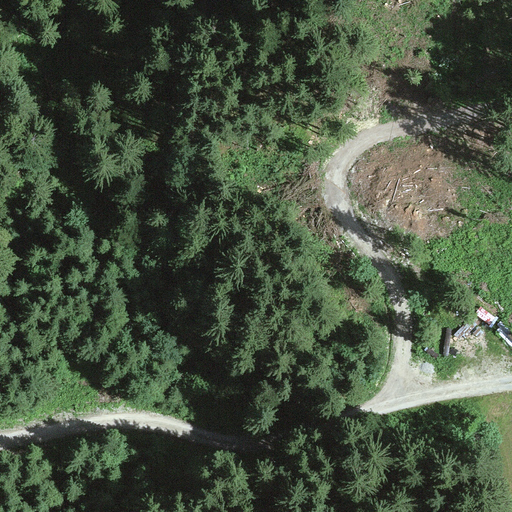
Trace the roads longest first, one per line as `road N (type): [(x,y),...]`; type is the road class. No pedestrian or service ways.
road 1 (track): [(511,103),(384,134),(349,150),(335,174),(337,205),(399,321),(387,407)]
road 2 (track): [(0,440),(107,420),(157,422),(244,447),(387,407)]
road 3 (track): [(387,407),(511,384)]
